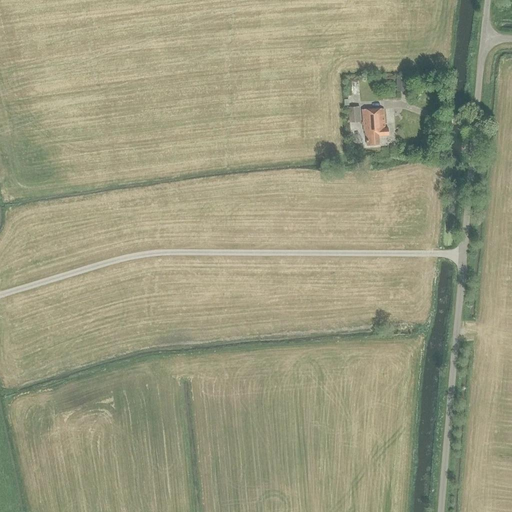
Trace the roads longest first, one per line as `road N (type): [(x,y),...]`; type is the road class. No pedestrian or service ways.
road 1 (unclassified): [(463,253),(148,254),(0,294)]
road 2 (unclassified): [(439,511),(463,253)]
road 3 (unclassified): [(483,33),(463,253)]
